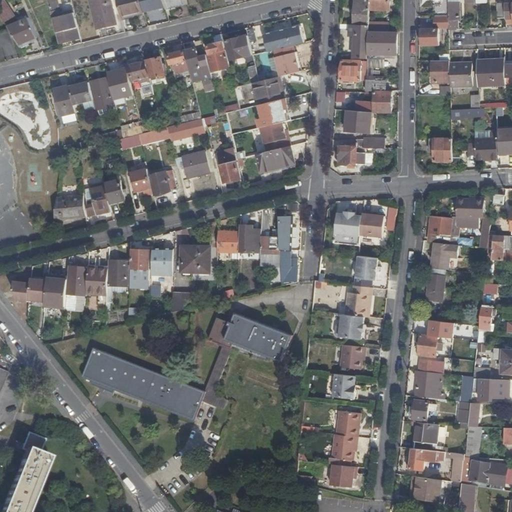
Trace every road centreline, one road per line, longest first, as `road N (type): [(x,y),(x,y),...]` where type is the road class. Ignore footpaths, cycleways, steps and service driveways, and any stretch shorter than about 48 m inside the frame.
road 1 (residential): [(0,262),(317,187)]
road 2 (residential): [(316,0),(0,76)]
road 3 (unclassified): [(407,185),(379,482)]
road 4 (unclassified): [(0,314),(160,511)]
road 5 (residential): [(317,187),(329,0)]
road 6 (unclassified): [(410,0),(407,185)]
road 7 (unknown): [(317,187),(309,356)]
